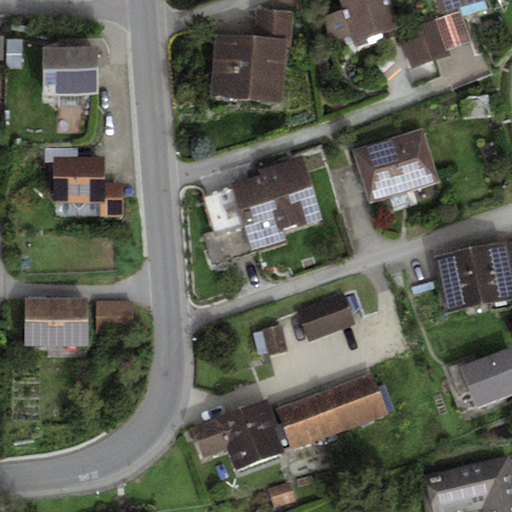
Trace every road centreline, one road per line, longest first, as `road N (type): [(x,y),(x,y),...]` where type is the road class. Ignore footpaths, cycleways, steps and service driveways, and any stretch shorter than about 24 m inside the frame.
road 1 (tertiary): [(0,479),(72,469),(117,452),(137,440),(166,395),(170,319),(145,24)]
road 2 (residential): [(143,6),(0,5)]
